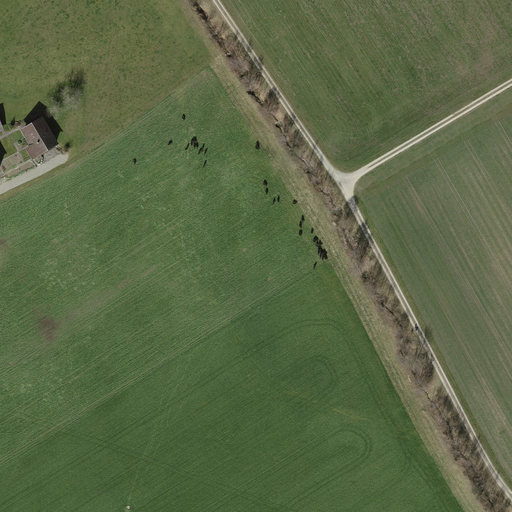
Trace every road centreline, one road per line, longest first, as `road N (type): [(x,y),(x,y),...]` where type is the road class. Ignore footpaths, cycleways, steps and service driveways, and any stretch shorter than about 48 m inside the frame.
road 1 (track): [(511,495),(497,481),(344,182)]
road 2 (track): [(344,182),(217,0)]
road 3 (track): [(511,82),(344,182)]
